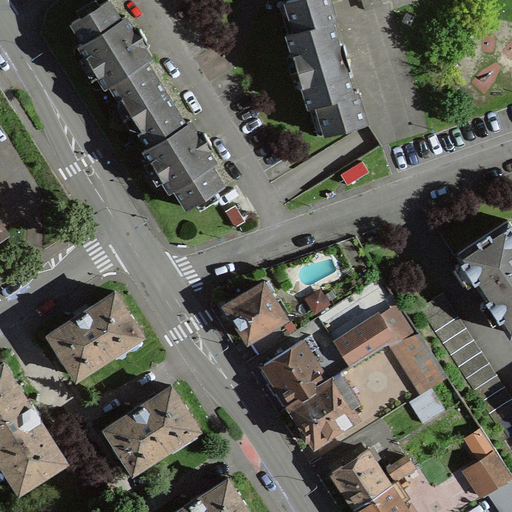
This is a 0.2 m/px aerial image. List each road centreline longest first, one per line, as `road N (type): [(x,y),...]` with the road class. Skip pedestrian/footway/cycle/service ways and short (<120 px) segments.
road 1 (residential): [(511,151),(288,229),(163,287)]
road 2 (residential): [(163,287),(306,511)]
road 3 (residential): [(0,14),(130,232)]
road 4 (residential): [(130,232),(0,317)]
